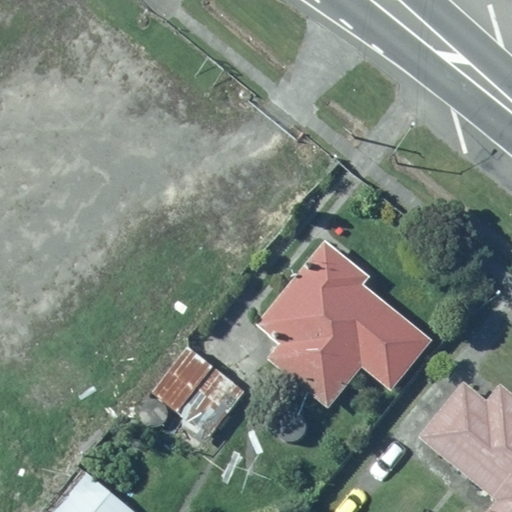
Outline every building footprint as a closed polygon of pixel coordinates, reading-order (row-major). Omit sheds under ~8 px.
[(96,426),(209,286),(141,226),(64,321),(47,308),(0,365),(0,511),(20,511),(69,452),(41,429),(64,401),(96,426)] [(384,391),(422,340),(353,288),(362,277),(312,239),(250,320),(279,342),(264,362),(324,406),(353,368),(384,391)] [(142,391),(171,415),(199,438),(240,390),(183,342),(142,391)] [(511,511),(511,405),(500,396),(485,413),(462,394),(416,449),(494,511),(511,511)] [(132,511),(81,468),(43,511),(132,511)]
